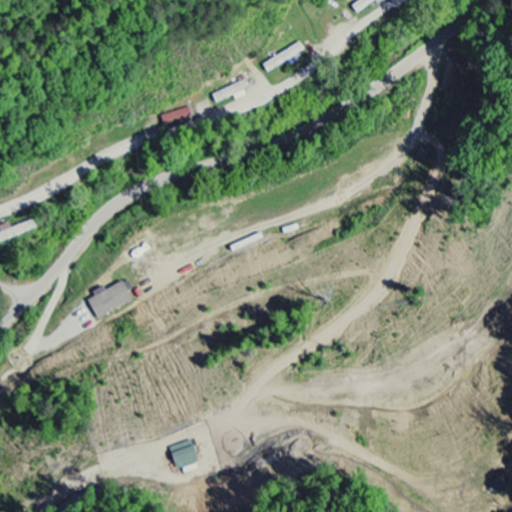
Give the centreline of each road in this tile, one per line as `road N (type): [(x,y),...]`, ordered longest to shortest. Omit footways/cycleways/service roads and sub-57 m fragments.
road 1 (residential): [(0,328),(123,199),(279,147),(498,0)]
road 2 (residential): [(0,211),(48,196),(130,148),(265,99),(399,0)]
